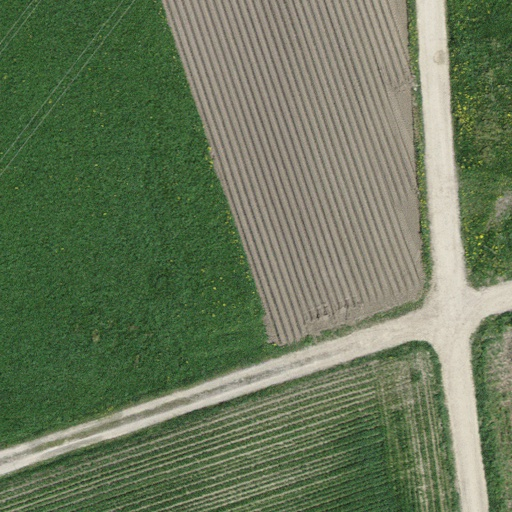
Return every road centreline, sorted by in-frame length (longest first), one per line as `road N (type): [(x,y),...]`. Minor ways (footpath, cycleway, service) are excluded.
road 1 (track): [(0,467),(511,302)]
road 2 (track): [(473,511),(447,323),(429,0)]
